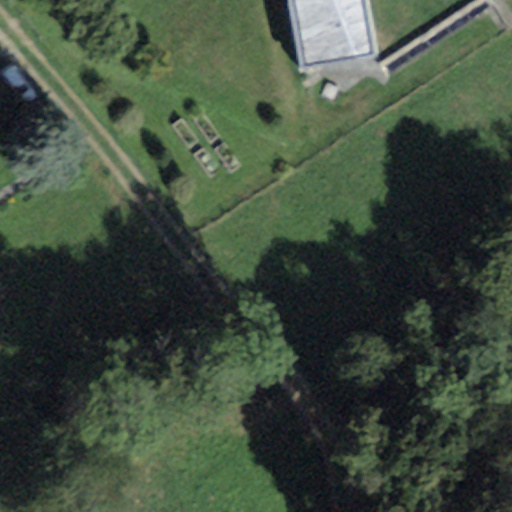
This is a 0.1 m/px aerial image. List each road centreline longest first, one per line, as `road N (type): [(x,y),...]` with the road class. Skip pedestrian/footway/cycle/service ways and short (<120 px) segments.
road 1 (residential): [(0,12),(242,318)]
road 2 (track): [(242,318),(310,401),(347,480),(349,511)]
